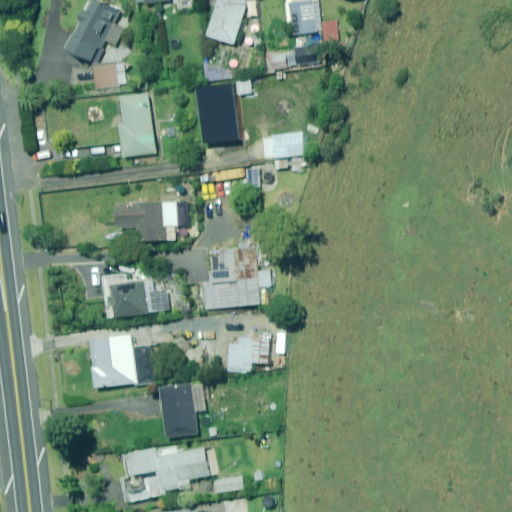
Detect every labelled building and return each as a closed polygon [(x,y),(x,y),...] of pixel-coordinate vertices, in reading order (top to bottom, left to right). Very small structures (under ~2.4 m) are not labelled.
[(93,0),(88,11),(86,10),(81,20),(83,21),(69,50),(95,63),(121,11),(98,0),(93,0)] [(250,0),(221,0),(222,3),(211,39),(239,47),(251,7),(250,0)] [(321,34),(318,3),(295,5),(298,37),(321,34)] [(345,41),(343,22),(327,24),(329,43),(345,41)] [(327,68),(325,47),(301,50),(304,71),(327,68)] [(116,64),(95,66),(97,90),(118,89),(116,64)] [(129,70),(119,71),(120,86),(130,86),(129,70)] [(257,95),(255,80),(242,82),(244,97),(257,95)] [(245,142),(239,85),(202,89),(209,146),(245,142)] [(122,129),(124,144),(126,159),(158,155),(151,95),(124,99),(127,128),(122,129)] [(314,156),(311,134),(278,138),(281,160),(314,156)] [(312,173),(311,161),(295,162),(296,174),(312,173)] [(293,162),(279,163),(280,174),(293,173),(293,162)] [(267,188),(264,169),(251,171),(253,190),(267,188)] [(123,231),(134,230),(134,237),(144,237),(144,243),(179,242),(179,228),(192,228),(191,202),(122,205),(123,231)] [(208,211),(199,211),(198,228),(207,229),(208,211)] [(265,273),(263,247),(213,252),(217,290),(207,291),(209,311),(267,306),(266,289),(278,288),(277,272),(265,273)] [(130,283),(129,275),(102,278),(104,303),(110,302),(112,320),(163,315),(160,280),(130,283)] [(141,385),(135,337),(100,341),(103,368),(97,369),(99,390),(141,385)] [(254,337),(254,347),(233,346),(232,363),(280,366),(281,349),(275,349),(276,338),(254,337)] [(210,412),(206,385),(164,390),(170,440),(203,436),(200,414),(210,412)] [(225,438),(225,428),(213,428),(213,438),(225,438)] [(214,478),(208,450),(187,453),(187,449),(161,453),(161,451),(128,456),(132,478),(123,480),(128,505),(149,501),(171,497),(170,493),(195,489),(194,481),(214,478)] [(248,491),(247,478),(218,482),(219,494),(248,491)]
